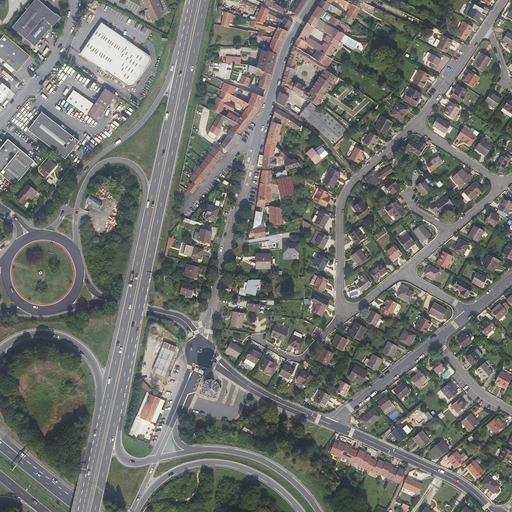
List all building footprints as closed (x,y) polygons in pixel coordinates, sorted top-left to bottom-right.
[(35,46),(56,22),(57,22),(61,17),(56,13),(56,14),(38,0),(34,0),(12,27),(35,46)] [(139,0),(149,20),(152,19),(153,22),(159,20),(163,18),(161,15),(164,13),(171,10),(165,0),(139,0)] [(275,2),(271,0),(266,0),(265,5),(273,8),(275,2)] [(277,0),(271,0),(275,2),(273,8),(283,13),(286,7),(287,5),(277,0)] [(297,15),(307,0),(297,0),(291,11),(290,11),(297,15)] [(326,11),(327,9),(333,12),(334,12),(339,15),(341,11),(330,5),(322,0),(321,0),(318,6),(326,11)] [(369,5),(358,0),(348,0),(347,2),(348,2),(350,3),(360,8),(362,5),(364,9),(371,13),(374,8),(369,5)] [(355,20),(360,8),(350,3),(347,8),(349,9),(346,14),(354,20),(355,20)] [(484,10),(474,4),(467,16),(477,22),(484,10)] [(326,11),(318,6),(314,12),(321,16),(330,23),(338,28),(340,24),(342,21),(326,11)] [(290,27),(293,22),(284,18),(262,7),(261,8),(255,22),(263,24),(267,16),(280,23),(278,27),(288,31),(290,27)] [(230,21),(232,14),(224,12),(221,25),(229,27),(230,21)] [(337,30),(327,24),(319,19),(312,15),(307,22),(315,27),(323,32),(326,34),(327,34),(333,38),(337,30)] [(255,22),(251,20),(250,26),(267,30),(273,31),(272,32),(273,33),(273,34),(275,35),(273,38),(282,42),(288,31),(278,27),(277,29),(269,26),(263,24),(255,22)] [(465,40),(473,28),(463,21),(461,24),(462,25),(456,35),(465,40)] [(329,57),(336,46),(340,48),(343,44),(341,43),(339,42),(333,38),(327,34),(323,39),(325,41),(321,46),(307,37),(310,35),(315,27),(307,22),(305,26),(298,38),(308,45),(317,50),(329,57)] [(150,56),(102,23),(80,54),(129,87),(134,86),(151,61),(150,56)] [(339,42),(344,34),(341,32),(337,30),(333,38),(339,42)] [(263,33),(258,32),(258,36),(262,36),(262,38),(268,39),(267,42),(271,44),(270,47),(268,46),(268,47),(264,45),(262,50),(263,50),(276,55),(282,42),(273,38),(263,36),(263,33)] [(511,46),(511,34),(508,32),(502,40),(508,44),(511,46)] [(5,34),(0,39),(0,57),(17,72),(31,56),(5,34)] [(348,37),(344,34),(339,42),(341,43),(343,44),(344,45),(353,50),(358,42),(348,37)] [(446,53),(453,41),(443,35),(436,48),(446,53)] [(329,57),(317,50),(308,45),(298,38),(294,46),(311,56),(323,64),(327,68),(333,59),(329,57)] [(281,85),(292,91),(301,96),(310,101),(316,94),(312,91),(311,92),(305,89),(306,87),(296,82),(295,84),(291,82),(294,72),(295,66),(296,64),(298,56),(307,61),(307,62),(315,67),(315,66),(320,69),(323,64),(311,56),(294,46),(291,53),(288,62),(287,64),(286,68),(286,69),(285,71),(283,78),(281,85)] [(275,61),(276,56),(276,55),(263,50),(258,68),(271,75),(275,61)] [(482,72),(491,59),(482,53),(473,66),(482,72)] [(438,63),(441,59),(431,54),(427,60),(431,63),(429,66),(436,70),(438,67),(437,66),(438,63)] [(240,64),(241,57),(226,56),(226,63),(240,64)] [(338,78),(330,73),(332,71),(327,68),(323,64),(320,69),(315,66),(315,67),(319,70),(320,69),(324,72),(321,77),(321,76),(315,84),(313,88),(311,91),(312,91),(316,94),(310,101),(311,101),(321,109),(324,105),(325,105),(322,103),(324,100),(323,99),(326,96),(328,92),(333,85),(338,78)] [(258,86),(266,90),(269,84),(271,75),(258,68),(257,68),(251,65),(249,71),(256,74),(256,73),(261,76),(258,86)] [(422,88),(429,75),(420,70),(413,82),(422,88)] [(473,88),(480,77),(470,71),(463,81),(473,88)] [(250,78),(243,75),(240,83),(247,86),(250,78)] [(49,81),(46,78),(41,84),(44,87),(49,81)] [(0,102),(1,103),(11,90),(0,80),(0,102)] [(233,96),(237,87),(225,82),(221,90),(223,91),(232,95),(233,96)] [(289,97),(292,91),(281,85),(280,92),(289,97)] [(467,91),(458,85),(455,90),(455,91),(452,96),(460,102),(467,91)] [(422,94),(407,86),(405,90),(408,91),(404,99),(413,105),(418,97),(419,98),(422,94)] [(239,99),(243,90),(241,89),(237,87),(233,96),(239,99)] [(94,104),(74,90),(66,101),(87,115),(88,114),(98,121),(116,95),(105,88),(94,104)] [(248,104),(249,104),(248,104),(239,99),(233,96),(232,95),(223,91),(219,98),(222,100),(226,102),(228,99),(231,100),(247,109),(244,112),(252,118),(258,111),(248,104)] [(283,106),(289,97),(280,92),(277,102),(283,106)] [(501,99),(491,92),(485,101),(495,108),(501,99)] [(258,111),(264,97),(263,97),(253,93),(253,94),(249,104),(248,104),(258,111)] [(224,106),(226,102),(222,100),(219,98),(217,97),(211,110),(213,112),(219,114),(224,106)] [(511,114),(511,99),(509,98),(503,108),(511,114)] [(233,111),(235,106),(229,103),(226,102),(224,106),(233,111)] [(320,110),(311,102),(300,114),(306,119),(314,111),(317,113),(320,110)] [(405,115),(408,109),(397,103),(391,114),(400,120),(404,114),(405,115)] [(460,109),(451,103),(444,113),(453,120),(460,109)] [(276,146),(282,125),(274,122),(275,116),(286,122),(298,131),(302,125),(302,124),(290,115),(275,107),(272,121),(266,144),(276,146)] [(503,108),(501,110),(511,117),(511,115),(511,114),(503,108)] [(127,118),(125,116),(127,112),(123,110),(118,119),(124,123),(127,118)] [(346,130),(327,113),(325,115),(320,110),(317,113),(314,111),(306,119),(333,143),(346,130)] [(79,141),(42,112),(28,130),(66,159),(79,141)] [(244,129),(252,118),(244,112),(241,115),(239,118),(231,114),(228,113),(226,117),(238,124),(244,129)] [(213,125),(220,129),(220,128),(222,126),(224,121),(233,126),(230,129),(240,134),(244,129),(238,124),(226,117),(219,114),(213,125)] [(386,134),(392,122),(382,116),(375,128),(386,134)] [(450,125),(438,117),(432,125),(445,134),(450,125)] [(242,137),(240,134),(230,129),(229,130),(226,128),(223,131),(228,134),(228,135),(225,140),(219,136),(218,135),(221,131),(222,130),(220,128),(220,129),(213,125),(210,131),(217,135),(218,136),(214,143),(220,147),(221,146),(228,152),(242,137)] [(476,137),(479,133),(472,128),(471,129),(465,125),(464,127),(473,133),(473,134),(476,137)] [(470,146),(476,137),(473,134),(473,133),(464,127),(462,129),(457,137),(460,139),(460,138),(464,141),(464,142),(470,146)] [(214,140),(217,135),(210,131),(207,136),(214,140)] [(225,140),(228,135),(221,131),(218,135),(219,136),(225,140)] [(372,148),(379,137),(370,132),(364,143),(372,148)] [(35,161),(8,139),(0,148),(0,178),(1,179),(1,173),(3,175),(15,185),(35,161)] [(488,151),(492,146),(482,139),(475,148),(485,155),(488,151)] [(418,155),(423,148),(425,145),(421,142),(419,146),(410,141),(406,147),(412,151),(418,155)] [(274,156),(276,146),(266,144),(264,155),(274,156)] [(186,190),(191,194),(224,154),(215,147),(191,177),(194,180),(186,190)] [(322,159),(328,154),(322,147),(316,152),(310,158),(315,164),(322,159)] [(358,163),(363,156),(362,156),(364,151),(356,147),(350,158),(358,163)] [(409,155),(412,151),(406,147),(403,151),(409,155)] [(316,152),(312,148),(306,153),(310,158),(316,152)] [(300,166),(294,159),(291,160),(284,154),(283,156),(284,160),(285,169),(300,166)] [(503,170),(510,159),(502,154),(495,165),(503,170)] [(276,166),(277,162),(279,162),(279,160),(279,156),(274,156),(264,155),(263,156),(262,167),(262,171),(272,170),(272,171),(273,171),(273,166),(276,166)] [(435,168),(443,163),(438,155),(433,159),(433,160),(431,161),(431,162),(427,165),(430,171),(435,168)] [(50,160),(40,171),(47,177),(57,166),(50,160)] [(381,178),(393,171),(390,166),(378,174),(367,181),(371,188),(383,180),(381,178)] [(332,188),(337,178),(338,178),(341,174),(331,168),(323,183),(332,188)] [(279,194),(280,198),(295,195),(291,176),(288,177),(285,169),(274,171),(276,179),(277,185),(279,194)] [(461,187),(472,177),(469,174),(467,176),(462,169),(452,178),(461,187)] [(271,178),(272,171),(272,170),(262,171),(260,183),(270,185),(271,178)] [(400,188),(393,179),(385,186),(388,191),(390,190),(393,194),(400,188)] [(432,190),(424,180),(416,186),(424,196),(432,190)] [(483,190),(476,182),(464,192),(470,199),(478,193),(479,194),(483,190)] [(273,193),(274,185),(270,185),(260,183),(258,199),(257,205),(265,207),(266,201),(271,201),(273,193)] [(37,192),(28,185),(17,199),(22,203),(27,196),(32,199),(37,192)] [(329,202),(332,195),(320,188),(313,200),(326,207),(329,202)] [(470,199),(464,192),(462,194),(462,195),(467,201),(468,201),(470,199)] [(90,195),(86,200),(99,209),(103,203),(95,198),(90,195)] [(441,213),(453,204),(447,196),(435,205),(434,203),(430,206),(435,212),(438,210),(441,213)] [(511,202),(504,198),(498,209),(506,214),(509,208),(511,203),(511,202)] [(369,213),(361,201),(353,207),(357,212),(355,213),(360,219),(369,213)] [(405,213),(396,201),(385,208),(391,215),(392,214),(397,220),(405,213)] [(215,222),(219,208),(209,205),(205,219),(215,222)] [(286,222),(283,208),(270,206),(270,224),(284,224),(286,222)] [(265,237),(263,224),(261,224),(262,213),(260,212),(256,211),(253,227),(255,239),(265,237)] [(315,222),(320,212),(317,211),(312,221),(315,222)] [(323,227),(329,216),(321,211),(320,212),(315,222),(315,223),(323,227)] [(494,226),(499,217),(490,213),(485,222),(494,226)] [(430,236),(422,225),(414,231),(422,242),(430,236)] [(477,242),(483,231),(474,226),(468,236),(477,242)] [(365,237),(358,228),(350,234),(356,244),(365,237)] [(209,243),(212,232),(201,229),(200,233),(196,232),(194,238),(209,243)] [(318,232),(312,243),(323,249),(329,238),(318,232)] [(415,243),(408,233),(399,240),(406,250),(415,243)] [(299,252),(298,235),(291,236),(291,243),(286,244),(283,246),(284,258),(291,258),(291,255),(293,252),(299,252)] [(465,251),(469,244),(460,239),(454,250),(463,255),(465,251)] [(511,260),(511,259),(511,246),(508,244),(502,255),(511,260)] [(392,260),(401,254),(395,245),(386,252),(392,260)] [(201,259),(204,249),(194,247),(191,257),(201,259)] [(367,259),(359,249),(351,255),(359,265),(367,259)] [(452,256),(443,251),(437,263),(446,268),(452,256)] [(270,268),(270,254),(256,254),(256,268),(270,268)] [(323,270),(329,260),(318,254),(313,265),(323,270)] [(503,263),(489,255),(483,266),(493,272),(497,265),(500,267),(503,263)] [(196,278),(199,268),(187,264),(184,275),(196,278)] [(379,277),(387,271),(382,264),(370,273),(376,280),(379,277)] [(435,279),(440,271),(430,265),(425,274),(435,279)] [(482,287),(486,278),(484,277),(479,274),(476,273),(472,281),(482,287)] [(366,278),(364,274),(360,277),(362,281),(357,285),(361,291),(371,284),(370,283),(366,278)] [(323,291),(328,280),(319,276),(319,277),(315,275),(311,283),(314,285),(313,286),(323,291)] [(255,295),(257,287),(258,288),(260,279),(248,280),(248,283),(246,289),(243,288),(240,288),(239,294),(246,296),(246,293),(255,295)] [(471,288),(457,280),(454,286),(462,291),(460,294),(466,297),(471,288)] [(191,296),(194,286),(183,283),(180,293),(191,296)] [(409,302),(414,293),(402,287),(397,296),(409,302)] [(321,316),(328,303),(315,296),(312,301),(316,303),(312,311),(321,316)] [(397,303),(389,299),(387,299),(386,301),(387,302),(385,305),(383,309),(382,308),(380,311),(387,315),(389,312),(392,314),(397,303)] [(258,312),(260,305),(248,303),(247,310),(258,312)] [(442,320),(447,310),(434,303),(429,312),(442,320)] [(498,320),(508,312),(500,303),(491,311),(498,320)] [(375,326),(381,315),(371,310),(365,321),(375,326)] [(242,320),(243,313),(233,311),(231,326),(242,328),(243,320),(242,320)] [(425,333),(431,322),(421,316),(415,327),(425,333)] [(496,327),(488,318),(483,322),(484,323),(479,328),(486,335),(496,327)] [(360,340),(366,329),(356,323),(349,334),(360,340)] [(284,341),(288,331),(275,325),(271,335),(284,341)] [(409,346),(416,334),(405,329),(399,340),(409,346)] [(300,350),(304,340),(301,338),(302,335),(295,331),(289,345),(300,350)] [(474,338),(469,331),(458,340),(463,347),(474,338)] [(341,351),(347,340),(338,334),(331,345),(341,351)] [(392,357),(398,347),(389,341),(383,352),(392,357)] [(164,376),(177,347),(164,342),(160,352),(152,371),(164,376)] [(243,348),(231,342),(225,351),(237,358),(243,348)] [(327,366),(333,353),(324,348),(320,355),(317,360),(327,366)] [(471,365),(483,355),(477,348),(465,358),(471,365)] [(256,363),(261,353),(258,352),(258,353),(251,349),(246,358),(256,363)] [(377,370),(383,359),(373,354),(367,365),(377,370)] [(445,367),(436,357),(432,360),(433,362),(430,365),(437,373),(438,375),(439,375),(446,370),(445,367)] [(256,363),(246,358),(244,362),(254,368),(256,363)] [(277,365),(272,362),(266,359),(260,368),(272,375),(277,365)] [(493,372),(484,363),(476,370),(484,379),(493,372)] [(289,379),(295,369),(285,364),(279,374),(289,379)] [(361,384),(367,372),(355,366),(349,377),(361,384)] [(511,373),(503,368),(501,371),(507,374),(511,377),(511,376),(511,373)] [(313,376),(302,370),(296,380),(301,383),(302,382),(308,385),(313,376)] [(427,379),(420,371),(411,379),(418,387),(427,379)] [(506,388),(511,377),(507,374),(501,371),(495,382),(506,388)] [(344,397),(350,386),(340,380),(339,383),(340,385),(338,388),(336,388),(334,391),(344,397)] [(160,398),(161,396),(151,389),(143,381),(142,385),(147,391),(137,416),(129,436),(136,439),(139,433),(145,435),(160,398)] [(449,399),(457,393),(453,388),(454,387),(450,382),(441,390),(449,399)] [(410,391),(403,383),(393,391),(400,399),(410,391)] [(324,407),(330,396),(320,390),(314,401),(324,407)] [(392,403),(386,395),(377,403),(383,410),(392,403)] [(458,413),(467,405),(460,398),(451,405),(458,413)] [(380,417),(373,408),(367,414),(368,415),(361,420),(367,428),(380,417)] [(478,423),(474,418),(473,419),(469,415),(461,421),(469,431),(478,423)] [(505,424),(497,415),(488,424),(495,433),(505,424)] [(399,442),(407,434),(399,425),(391,432),(399,442)] [(421,448),(430,440),(422,430),(413,438),(421,448)] [(438,459),(449,449),(442,440),(430,450),(438,459)] [(340,456),(345,445),(339,442),(338,443),(337,446),(334,444),(330,452),(334,453),(333,455),(340,457),(340,456)] [(350,461),(353,453),(350,451),(351,448),(352,446),(346,444),(345,445),(340,456),(348,460),(350,461)] [(507,463),(511,453),(511,451),(505,447),(499,458),(507,463)] [(360,465),(365,454),(366,453),(359,450),(359,451),(357,455),(353,453),(350,461),(352,462),(360,465)] [(464,461),(456,451),(448,458),(456,467),(464,461)] [(367,470),(369,471),(373,463),(369,461),(371,458),(371,456),(365,454),(360,465),(359,466),(367,470)] [(380,474),(385,462),(379,460),(378,461),(376,465),(373,463),(369,471),(379,475),(380,474)] [(484,472),(474,460),(467,466),(477,478),(484,472)] [(390,479),(393,471),(389,469),(391,466),(392,464),(385,462),(380,474),(388,478),(390,479)] [(399,483),(405,470),(399,468),(398,469),(397,473),(393,471),(390,479),(392,480),(399,483)] [(500,485),(488,476),(482,484),(494,493),(500,485)] [(418,494),(423,484),(407,477),(403,487),(405,488),(418,494)] [(394,506),(406,511),(409,506),(397,501),(394,506)]
